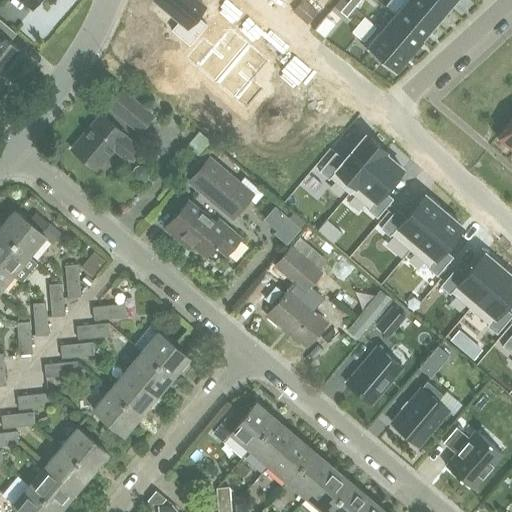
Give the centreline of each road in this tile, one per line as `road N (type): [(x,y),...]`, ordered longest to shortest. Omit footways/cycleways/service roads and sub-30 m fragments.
road 1 (residential): [(249,350),(8,145)]
road 2 (residential): [(440,511),(249,350)]
road 3 (residential): [(113,511),(249,350)]
road 4 (residential): [(388,116),(252,0)]
road 5 (residential): [(8,145),(64,80),(108,0)]
road 6 (residential): [(388,116),(511,0)]
road 7 (residential): [(511,232),(388,116)]
